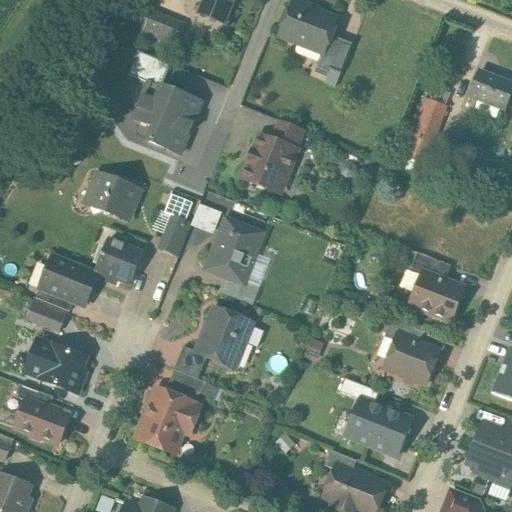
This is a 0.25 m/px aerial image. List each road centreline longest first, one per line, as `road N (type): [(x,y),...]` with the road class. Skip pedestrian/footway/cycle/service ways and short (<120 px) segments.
road 1 (residential): [(404,511),(511,255)]
road 2 (track): [(0,174),(112,0)]
road 3 (residential): [(101,449),(226,496)]
road 4 (residential): [(101,449),(143,330)]
